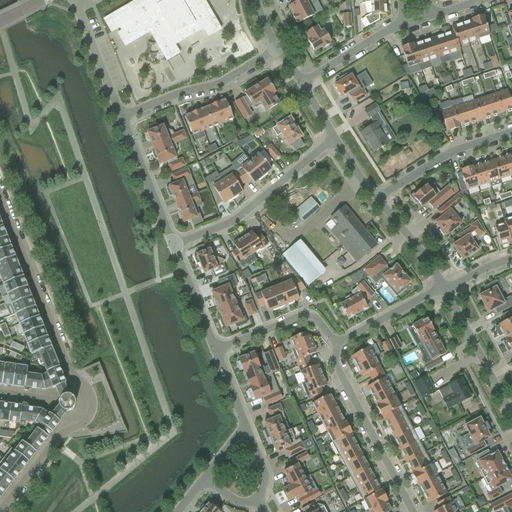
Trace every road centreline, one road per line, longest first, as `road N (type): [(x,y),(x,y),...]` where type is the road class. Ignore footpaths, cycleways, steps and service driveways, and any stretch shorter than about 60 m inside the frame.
road 1 (residential): [(0,510),(53,443),(86,420),(92,400),(70,371),(0,197)]
road 2 (residential): [(170,247),(225,226),(333,139)]
road 3 (residential): [(409,511),(333,365),(336,340)]
road 4 (residential): [(120,118),(220,83),(276,49)]
road 5 (residential): [(511,132),(453,152),(376,199)]
road 6 (residential): [(510,416),(443,289)]
road 7 (residential): [(170,247),(120,118)]
road 8 (residential): [(214,353),(305,317),(336,340)]
road 9 (unclassified): [(120,118),(75,6)]
